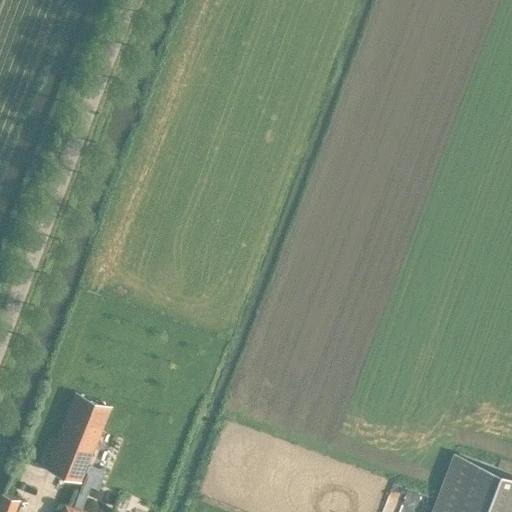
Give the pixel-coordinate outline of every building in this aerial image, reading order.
[(110,405),(76,392),(46,466),(80,480),(110,405)] [(511,511),(511,473),(458,453),(436,511),(511,511)] [(397,511),(416,511),(425,493),(408,486),(397,511)] [(11,511),(17,500),(0,493),(0,511),(11,511)] [(88,511),(65,503),(61,511),(88,511)]
